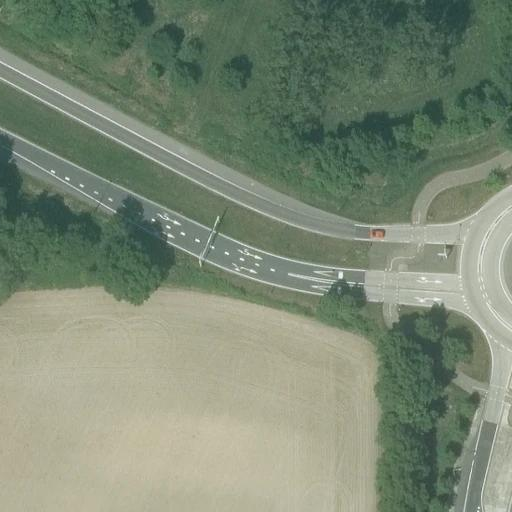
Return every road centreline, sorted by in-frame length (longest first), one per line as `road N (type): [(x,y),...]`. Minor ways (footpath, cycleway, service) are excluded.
road 1 (motorway): [(476,234),(364,235),(292,220),(0,72)]
road 2 (motorway): [(0,141),(249,267),(339,285)]
road 3 (tertiary): [(505,335),(470,511)]
road 4 (motorway): [(339,285),(361,295),(476,304)]
road 5 (motorway): [(339,285),(470,282)]
